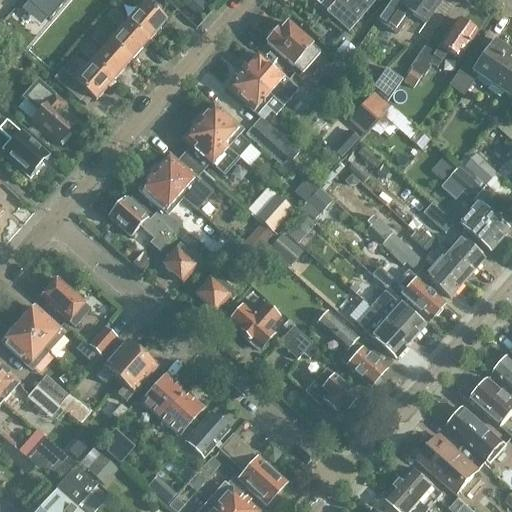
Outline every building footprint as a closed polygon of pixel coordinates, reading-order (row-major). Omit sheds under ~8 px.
[(48,21),(66,0),(26,0),(25,1),(48,21)] [(333,0),(336,3),(326,14),(333,20),(350,0),(333,0)] [(350,0),(333,20),(348,33),(377,0),(350,0)] [(392,0),(376,23),(395,36),(410,16),(425,26),(443,0),(392,0)] [(144,5),(126,25),(148,44),(165,24),(144,5)] [(108,19),(116,27),(123,20),(114,13),(108,19)] [(410,69),(412,70),(402,84),(412,90),(422,77),(423,77),(431,66),(436,70),(447,54),(458,61),(476,34),(457,21),(439,48),(429,41),(410,69)] [(0,36),(5,41),(12,33),(2,24),(0,25),(0,36)] [(301,74),(311,63),(315,67),(322,59),(318,55),(319,54),(285,24),(278,32),(277,31),(265,44),(292,68),(293,67),(301,74)] [(148,44),(126,25),(109,44),(130,63),(148,44)] [(100,47),(106,41),(96,32),(90,39),(100,47)] [(511,52),(495,41),(483,57),(474,51),(448,87),(463,98),(474,81),(486,89),(488,85),(511,102),(511,101),(511,64),(508,61),(511,55),(511,52)] [(345,42),(335,53),(344,61),(354,50),(345,42)] [(130,63),(109,44),(92,63),(113,82),(130,63)] [(361,44),(346,65),(352,70),(362,55),(365,56),(369,50),(361,44)] [(331,54),(326,60),(335,68),(340,62),(331,54)] [(257,56),(242,73),(272,100),(287,82),(257,56)] [(95,102),(113,82),(92,63),(74,83),(62,72),(54,81),(75,99),(82,90),(95,102)] [(385,70),(371,90),(387,104),(402,81),(385,70)] [(272,100),(242,73),(226,91),(256,117),(272,100)] [(54,98),(51,102),(35,88),(23,102),(38,116),(32,124),(57,146),(74,127),(57,113),(63,106),(54,98)] [(213,106),(197,124),(236,159),(236,158),(238,160),(245,151),(234,142),(243,133),(213,106)] [(364,109),(356,117),(366,126),(373,117),(364,109)] [(46,158),(7,124),(0,117),(0,132),(13,144),(4,155),(29,177),(46,158)] [(252,128),(291,163),(299,154),(260,120),(252,128)] [(236,159),(197,124),(181,141),(211,168),(221,176),(231,165),(236,159)] [(252,128),(245,136),(284,170),(283,171),(311,195),(317,189),(290,165),(291,163),(252,128)] [(461,172),(482,192),(497,175),(475,156),(461,172)] [(168,157),(152,174),(182,201),(191,209),(207,191),(168,157)] [(511,172),(506,168),(498,177),(504,183),(504,184),(511,190),(511,172)] [(457,169),(440,189),(455,202),(461,194),(472,203),(482,192),(461,172),(457,169)] [(182,201),(152,174),(136,192),(158,211),(153,218),(175,238),(185,227),(170,214),(182,201)] [(303,215),(315,226),(316,225),(314,223),(333,202),(320,190),(301,211),(304,214),(303,215)] [(130,239),(139,229),(153,240),(149,245),(160,254),(175,238),(153,218),(149,222),(125,200),(108,219),(130,239)] [(453,225),(431,205),(422,215),(444,234),(453,225)] [(488,214),(477,205),(465,219),(474,228),(468,235),(490,253),(509,232),(489,213),(488,214)] [(249,216),(270,235),(279,225),(259,206),(249,216)] [(303,215),(285,235),(298,246),(315,226),(303,215)] [(419,273),(425,268),(426,266),(392,236),(373,218),(366,225),(370,229),(366,233),(381,248),(402,268),(405,265),(417,276),(419,273)] [(113,230),(105,238),(115,247),(123,239),(113,230)] [(197,243),(183,230),(176,237),(191,250),(197,243)] [(447,256),(438,248),(419,231),(416,235),(414,234),(466,281),(483,262),(460,241),(447,256)] [(466,281),(414,234),(410,240),(428,256),(426,259),(436,269),(431,273),(426,279),(449,300),(466,281)] [(293,246),(288,241),(282,248),(275,242),(268,250),(293,272),(303,262),(303,259),(291,247),(293,246)] [(204,267),(180,245),(161,266),(182,285),(196,269),(199,273),(204,267)] [(446,306),(407,272),(396,285),(379,269),(371,277),(399,302),(401,299),(430,324),(446,306)] [(233,276),(226,283),(214,273),(194,295),(216,314),(229,299),(232,302),(246,287),(233,276)] [(68,324),(75,316),(85,305),(57,280),(43,296),(48,301),(46,304),(68,324)] [(399,306),(384,293),(370,309),(373,312),(410,345),(425,328),(399,306)] [(281,324),(272,316),(262,307),(253,318),(242,308),(229,323),(239,333),(237,335),(249,345),(251,343),(261,352),(274,337),(272,335),(281,324)] [(26,313),(16,325),(47,354),(63,336),(33,309),(28,315),(26,313)] [(387,371),(362,349),(355,343),(358,340),(327,312),(315,326),(346,354),(339,362),(370,390),(387,371)] [(410,345),(373,312),(358,328),(395,361),(410,345)] [(47,354),(16,325),(5,337),(6,339),(1,344),(31,371),(47,354)] [(312,345),(293,328),(278,345),(297,362),(312,345)] [(104,329),(88,347),(101,358),(117,340),(104,329)] [(113,376),(119,381),(142,356),(127,342),(96,377),(105,385),(113,376)] [(142,356),(119,381),(125,387),(117,396),(126,404),(157,369),(142,356)] [(511,361),(508,358),(493,375),(511,391),(511,361)] [(0,368),(0,399),(4,403),(19,385),(0,368)] [(326,371),(316,382),(305,395),(319,408),(324,403),(336,414),(337,412),(341,415),(345,411),(346,412),(358,399),(326,371)] [(141,405),(142,406),(133,416),(145,427),(126,449),(131,453),(184,394),(166,377),(141,405)] [(47,418),(56,408),(67,396),(46,378),(27,399),(47,418)] [(511,415),(511,401),(489,381),(470,402),(500,429),(511,415)] [(73,391),(56,408),(65,415),(66,414),(80,426),(91,413),(78,402),(81,398),(73,391)] [(184,394),(131,453),(132,454),(160,422),(176,436),(164,450),(172,457),(184,444),(194,433),(188,428),(203,410),(184,394)] [(120,406),(111,416),(117,422),(126,412),(120,406)] [(448,427),(475,451),(491,465),(505,449),(463,410),(448,427)] [(209,416),(194,433),(184,444),(203,461),(228,433),(209,416)] [(55,475),(70,456),(34,429),(20,449),(55,475)] [(80,456),(91,437),(78,429),(66,448),(80,456)] [(464,454),(443,435),(421,459),(442,479),(464,454)] [(232,437),(218,452),(244,475),(237,482),(245,489),(265,508),(286,485),(232,437)] [(82,465),(107,483),(119,467),(94,449),(82,465)] [(97,487),(75,467),(54,491),(55,493),(76,511),(96,488),(97,487)] [(411,470),(398,485),(427,511),(428,511),(441,497),(433,490),(434,490),(411,470)] [(231,489),(214,509),(217,511),(257,511),(239,496),(245,489),(237,482),(233,478),(227,486),(231,489)] [(170,504),(178,511),(197,490),(188,483),(170,504)] [(427,511),(398,485),(384,501),(396,511),(427,511)] [(76,511),(96,511),(108,499),(96,488),(76,511)] [(76,511),(55,493),(38,511),(76,511)] [(452,511),(470,511),(459,501),(451,510),(452,511)]
